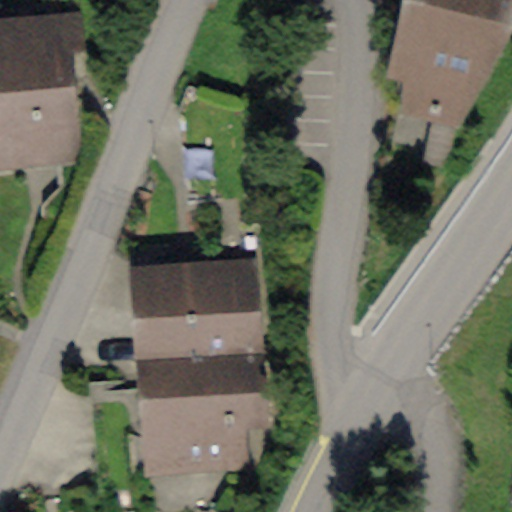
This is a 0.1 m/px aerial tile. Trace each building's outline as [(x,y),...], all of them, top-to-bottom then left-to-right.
[(411,0),(409,7),(423,10),(408,75),(420,77),(414,104),(432,108),(431,114),(437,115),(438,110),(455,114),(503,28),(509,0),(411,0)] [(0,34),(0,138),(26,136),(28,156),(68,152),(57,29),(0,34)] [(201,99),(209,171),(185,173),(185,175),(193,175),(195,201),(188,202),(188,204),(220,201),(233,186),(225,110),(201,99)] [(153,330),(156,363),(218,357),(252,354),(245,273),(160,281),(163,321),(153,322),(153,330)] [(156,363),(158,387),(161,417),(161,424),(172,423),(175,462),(238,458),(235,417),(257,416),(252,354),(218,357),(156,363)] [(103,422),(161,417),(158,387),(101,393),(103,422)] [(103,422),(106,452),(164,447),(161,424),(161,417),(103,422)] [(166,477),(164,447),(106,452),(109,482),(166,477)]
